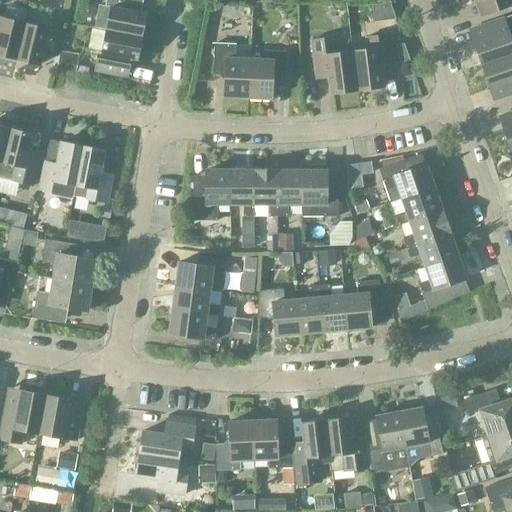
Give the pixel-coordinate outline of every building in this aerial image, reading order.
[(106,30),(141,37),(146,14),(141,13),(143,0),(111,0),(110,7),(98,5),(94,28),(106,30)] [(511,0),(458,0),(459,1),(462,0),(494,0),(498,11),(511,6),(511,0)] [(0,55),(16,60),(25,24),(3,18),(3,15),(0,13),(0,55)] [(511,15),(469,31),(481,66),(511,54),(511,44),(511,41),(511,40),(511,15)] [(47,29),(25,24),(16,60),(39,65),(43,51),(56,54),(62,29),(48,26),(47,29)] [(137,60),(141,37),(106,30),(102,53),(99,52),(95,71),(128,77),(132,59),(137,60)] [(367,49),(352,51),(357,91),(383,88),(381,65),(393,64),(389,35),(366,38),(367,49)] [(334,38),(311,41),(315,74),(327,72),(330,94),(357,91),(352,51),(336,53),(334,38)] [(223,97),(247,98),(249,60),(235,59),(236,45),(214,44),(212,75),(224,76),(223,97)] [(263,60),(249,60),(247,98),(271,99),(272,78),(284,78),(285,52),(264,51),(263,60)] [(57,70),(75,73),(78,55),(60,52),(57,70)] [(511,54),(481,66),(493,101),(511,94),(511,54)] [(511,112),(499,117),(511,153),(511,152),(511,112)] [(0,171),(2,163),(10,129),(0,126),(0,171)] [(34,135),(10,129),(2,163),(0,171),(0,178),(33,187),(39,161),(28,159),(34,135)] [(72,200),(73,197),(73,196),(75,186),(83,146),(61,142),(56,165),(44,162),(39,190),(50,192),(49,196),(72,200)] [(105,151),(83,146),(75,186),(73,196),(73,197),(86,199),(106,203),(112,176),(100,173),(105,151)] [(401,199),(433,188),(425,165),(407,171),(404,160),(402,161),(401,157),(380,161),(382,167),(378,169),(390,203),(401,199)] [(267,217),(278,217),(278,171),(278,170),(253,170),(253,171),(254,171),(254,205),(267,205),(267,217)] [(217,205),(230,205),(230,171),(205,171),(205,190),(192,190),(192,221),(217,221),(217,205)] [(253,171),(230,171),(230,205),(243,205),(243,217),(254,217),(254,205),(254,171),(253,171)] [(288,205),(301,205),(302,205),(302,171),(278,171),(278,217),(288,217),(288,205)] [(326,171),(302,171),(302,205),(301,205),(302,217),(338,217),(338,190),(326,190),(326,171)] [(401,199),(406,212),(394,216),(398,226),(409,222),(441,211),(441,210),(433,188),(401,199)] [(402,239),(406,248),(406,249),(449,233),(449,234),(450,234),(442,210),(441,210),(441,211),(409,222),(414,235),(402,239)] [(421,255),(425,267),(457,256),(449,234),(449,233),(406,249),(406,248),(395,252),(387,255),(390,265),(421,255)] [(277,235),(277,237),(277,252),(290,252),(290,235),(277,235)] [(266,237),(266,252),(277,252),(277,237),(266,237)] [(55,265),(53,279),(91,286),(95,260),(69,256),(71,244),(45,240),(41,262),(55,265)] [(318,253),(319,267),(336,266),(335,251),(318,253)] [(278,253),(278,262),(284,267),(293,267),(292,252),(278,253)] [(178,262),(175,287),(209,291),(221,293),(226,253),(199,253),(197,265),(178,262)] [(292,254),(293,265),(306,264),(305,253),(292,254)] [(457,298),(452,284),(465,279),(457,256),(425,267),(429,280),(418,284),(426,308),(457,298)] [(0,292),(9,295),(17,263),(0,258),(0,292)] [(238,282),(249,284),(252,266),(241,264),(238,282)] [(87,311),(91,286),(53,279),(50,294),(36,292),(32,318),(58,323),(61,307),(87,311)] [(357,295),(344,296),(347,330),(371,327),(370,308),(381,307),(378,281),(356,283),(357,295)] [(329,285),(319,286),(323,332),(347,330),(344,296),(330,297),(329,285)] [(309,299),(296,300),(299,334),(323,332),(319,286),(308,287),(309,299)] [(172,310),(206,315),(218,316),(218,315),(232,317),(233,307),(219,306),(207,304),(209,291),(175,287),(172,310)] [(283,289),(258,291),(257,318),(273,317),(274,336),(299,334),(296,300),(284,301),(283,289)] [(204,327),(206,315),(172,310),(169,335),(214,341),(216,329),(204,327)] [(24,431),(39,434),(46,396),(8,389),(0,429),(0,440),(22,444),(24,431)] [(479,411),(487,436),(511,427),(511,398),(496,404),(491,391),(463,401),(468,415),(479,411)] [(84,403),(46,396),(39,434),(77,441),(84,403)] [(405,447),(416,445),(418,459),(442,455),(437,431),(426,433),(421,408),(398,412),(405,447)] [(370,468),(371,475),(409,467),(405,447),(398,412),(375,416),(381,448),(367,450),(370,468)] [(349,418),(325,420),(330,463),(342,461),(343,471),(370,468),(367,450),(367,451),(365,436),(351,438),(349,418)] [(276,420),(252,422),(254,460),(268,459),(268,469),(285,468),(286,485),(294,484),(291,444),(291,445),(290,441),(277,442),(276,420)] [(304,443),(291,444),(294,484),(294,485),(321,482),(318,464),(330,463),(325,420),(301,423),(304,443)] [(216,471),(217,471),(217,484),(226,483),(225,471),(240,470),(240,461),(254,460),(252,422),(228,423),(229,444),(216,445),(216,471)] [(142,432),(138,454),(178,460),(180,446),(191,448),(194,427),(166,423),(164,435),(142,432)] [(511,427),(487,436),(488,436),(481,439),(489,463),(451,476),(454,493),(495,479),(493,475),(511,468),(511,427)] [(77,455),(59,452),(56,468),(74,472),(77,455)] [(138,454),(135,476),(158,479),(156,491),(184,495),(187,475),(176,473),(178,460),(138,454)] [(215,466),(199,466),(199,481),(215,481),(215,466)] [(11,473),(7,489),(67,503),(71,487),(11,473)] [(511,511),(511,485),(510,480),(484,489),(491,511),(511,511)] [(456,496),(460,508),(475,503),(472,491),(456,496)] [(269,500),(258,500),(258,511),(269,511),(269,500)] [(111,511),(130,511),(132,504),(112,502),(111,511)]
